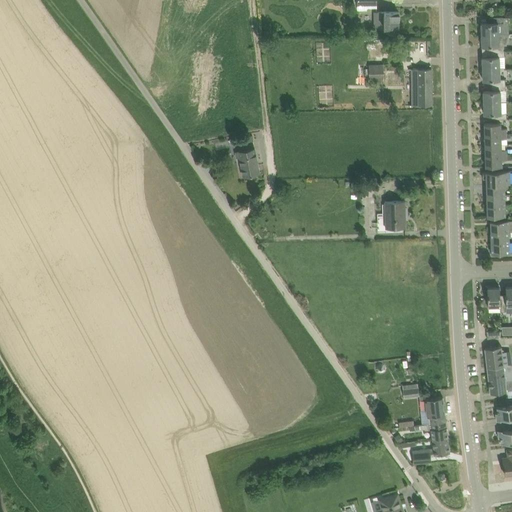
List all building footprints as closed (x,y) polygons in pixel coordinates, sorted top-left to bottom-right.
[(373,26),(388,26),(398,26),(398,11),(374,11),(373,26)] [(509,16),(491,17),(492,22),(481,23),(481,34),(509,33),(509,16)] [(481,34),(482,45),(492,45),(492,51),(504,50),(504,45),(506,44),(509,33),(481,34)] [(493,56),(482,57),(483,68),(500,68),(500,67),(499,57),(504,57),(504,50),(492,51),(493,56)] [(384,64),(369,64),(369,81),(384,81),(384,64)] [(432,68),(422,68),(412,68),(412,85),(417,85),(417,105),(432,105),(432,68)] [(483,79),(490,79),(493,79),(494,85),(505,84),(505,78),(500,79),(500,68),(483,68),(483,79)] [(484,102),(501,102),(501,90),(506,90),(505,84),(494,85),(494,90),(489,91),(483,91),(484,102)] [(484,113),(491,113),(494,113),(495,119),(506,118),(506,112),(501,113),(501,102),(484,102),(484,113)] [(501,128),(501,123),(484,123),(485,134),(507,133),(507,128),(501,128)] [(501,139),(507,138),(507,134),(507,133),(485,134),(485,145),(501,144),(501,139)] [(501,150),(501,144),(485,145),(485,155),(507,155),(507,149),(501,150)] [(239,151),(244,176),(259,173),(255,148),(239,151)] [(486,166),(496,166),(501,166),(501,160),(507,160),(507,155),(485,155),(486,166)] [(510,170),(493,171),(483,171),(483,178),(486,178),(486,180),(510,179),(510,170)] [(510,183),(510,179),(486,180),(486,189),(505,189),(504,184),(510,183)] [(505,198),(505,195),(505,189),(486,189),(487,198),(505,198)] [(505,204),(505,198),(487,198),(487,207),(505,207),(505,204)] [(384,202),(385,229),(406,228),(405,201),(384,202)] [(487,216),(497,216),(506,216),(505,207),(487,207),(487,216)] [(509,220),(500,220),(490,220),(491,231),(508,231),(511,230),(511,220),(509,220)] [(509,242),(508,231),(491,231),(491,242),(509,242)] [(509,253),(509,243),(509,242),(491,242),(491,253),(509,253)] [(511,286),(506,287),(506,294),(506,298),(500,298),(500,305),(500,311),(506,311),(506,305),(511,305),(511,286)] [(500,298),(500,294),(500,287),(487,287),(488,298),(488,304),(488,306),(500,305),(500,298)] [(500,330),(497,330),(487,331),(487,338),(497,337),(501,337),(500,330)] [(501,346),(495,346),(485,348),(487,367),(503,365),(501,346)] [(503,365),(487,367),(490,392),(507,390),(511,389),(511,378),(505,379),(504,372),(503,365)] [(418,382),(402,384),(404,397),(419,395),(418,382)] [(422,423),(446,420),(443,396),(426,398),(427,410),(421,410),(422,423)] [(496,419),(506,418),(508,418),(509,424),(511,423),(511,404),(497,407),(498,412),(495,413),(496,419)] [(440,437),(448,436),(446,420),(422,423),(422,424),(414,425),(415,429),(424,428),(424,430),(431,429),(433,441),(440,440),(440,437)] [(501,443),(511,442),(511,441),(511,423),(509,424),(510,429),(497,431),(498,438),(501,437),(501,443)] [(403,439),(399,433),(394,436),(399,443),(403,439)] [(433,441),(433,444),(434,454),(449,452),(448,436),(440,437),(440,440),(433,441)] [(511,473),(511,447),(506,448),(508,459),(503,460),(505,474),(511,473)] [(430,451),(412,452),(413,462),(431,461),(430,451)] [(397,494),(380,499),(383,509),(378,511),(377,511),(401,511),(400,510),(402,509),(397,494)]
